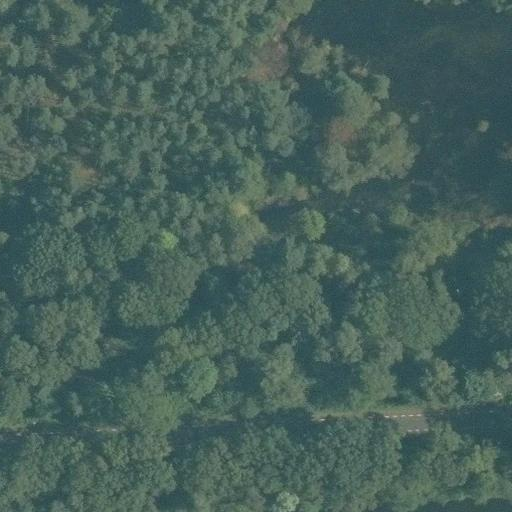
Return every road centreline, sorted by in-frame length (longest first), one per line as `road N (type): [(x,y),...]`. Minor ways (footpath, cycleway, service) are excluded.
road 1 (track): [(511,255),(0,282)]
road 2 (tertiary): [(0,445),(511,419)]
road 3 (track): [(0,379),(143,380),(261,432)]
